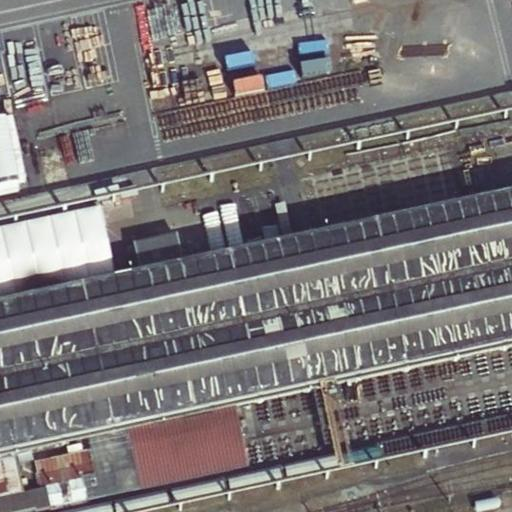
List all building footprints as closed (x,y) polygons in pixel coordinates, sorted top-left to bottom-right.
[(191,10),(196,29),(217,24),(212,4),(191,10)] [(35,161),(15,165),(23,204),(43,199),(35,161)] [(511,207),(0,316),(0,466),(121,441),(124,455),(75,465),(77,476),(42,483),(45,496),(54,495),(57,511),(85,505),(86,508),(134,498),(133,490),(241,468),(229,418),(511,358),(511,207)] [(268,418),(239,424),(249,470),(306,458),(301,434),(272,440),(268,418)] [(473,510),(473,511),(505,511),(508,511),(506,503),(473,510)]
